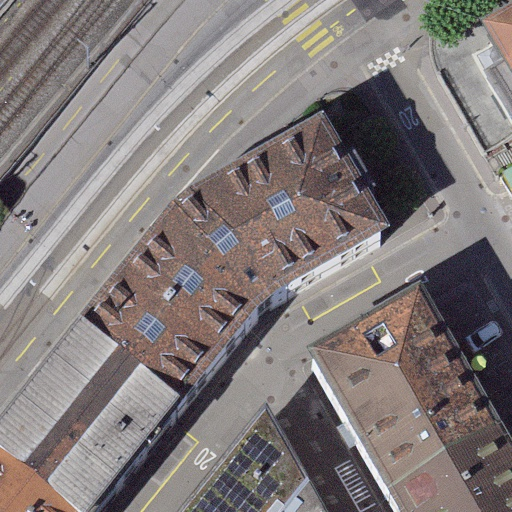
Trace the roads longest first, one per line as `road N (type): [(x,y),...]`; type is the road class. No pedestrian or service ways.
road 1 (residential): [(311,0),(200,92),(69,229),(0,316)]
road 2 (residential): [(344,0),(486,240)]
road 3 (residential): [(486,240),(290,355),(270,377)]
road 4 (residential): [(270,377),(162,511)]
road 5 (residential): [(270,377),(345,511)]
